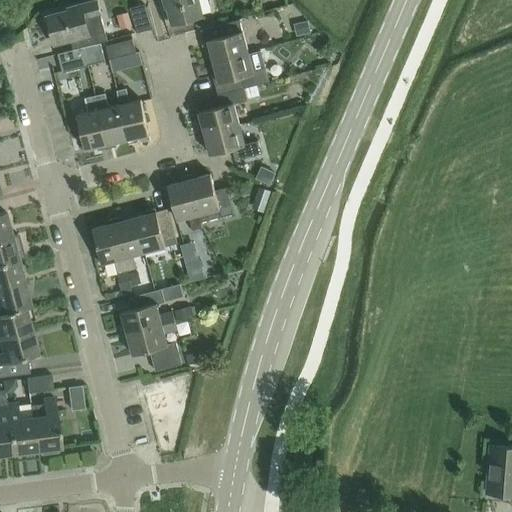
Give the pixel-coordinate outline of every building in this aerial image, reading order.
[(202,18),(197,0),(165,0),(172,26),(202,18)] [(107,41),(100,16),(96,2),(74,8),(75,10),(47,18),(54,45),(70,41),(73,51),(84,48),(100,44),(100,43),(107,41)] [(113,13),(117,26),(128,23),(125,10),(113,13)] [(213,62),(248,53),(240,20),(201,30),(206,51),(210,50),(213,62)] [(132,40),(106,47),(109,60),(136,54),(132,40)] [(100,44),(84,48),(87,59),(89,65),(105,61),(100,44)] [(84,48),(73,51),(58,55),(63,73),(89,67),(88,65),(89,65),(87,59),(84,48)] [(248,53),(213,62),(216,74),(212,75),(218,95),(244,88),(244,89),(257,85),(248,53)] [(244,88),(218,95),(221,107),(199,112),(202,124),(198,126),(200,135),(239,125),(234,104),(247,101),(244,89),(244,88)] [(141,100),(129,103),(126,89),(117,91),(120,105),(128,140),(127,140),(128,144),(138,142),(137,138),(149,135),(141,100)] [(105,94),(96,96),(108,149),(117,147),(116,143),(127,140),(128,140),(120,105),(108,108),(105,94)] [(86,98),(89,112),(77,115),(85,150),(97,147),(98,151),(108,149),(96,96),(86,98)] [(239,125),(200,135),(203,144),(207,143),(210,155),(232,149),(235,161),(262,154),(258,141),(245,145),(239,125)] [(67,138),(52,140),(53,151),(68,149),(67,138)] [(199,215),(201,223),(234,214),(227,188),(215,191),(210,174),(198,177),(197,173),(188,176),(198,215),(199,215)] [(198,215),(188,176),(179,179),(180,183),(168,186),(177,221),(189,217),(193,231),(202,228),(201,223),(199,215),(198,215)] [(135,218),(144,253),(166,247),(163,239),(175,236),(168,209),(156,212),(155,208),(145,211),(146,215),(135,218)] [(0,239),(12,237),(5,213),(0,213),(0,239)] [(144,253),(135,218),(123,221),(122,217),(113,220),(127,271),(136,269),(133,256),(144,253)] [(93,230),(97,247),(92,249),(96,262),(101,261),(102,264),(114,261),(118,274),(127,271),(113,220),(104,222),(105,226),(93,230)] [(19,235),(12,237),(0,239),(0,264),(18,260),(25,258),(19,235)] [(18,260),(0,264),(0,289),(24,283),(18,260)] [(93,281),(93,304),(104,304),(105,282),(93,281)] [(24,283),(0,289),(0,315),(28,307),(28,309),(31,308),(24,283)] [(173,311),(159,315),(156,305),(166,302),(162,289),(136,297),(139,308),(122,313),(125,325),(121,326),(124,335),(176,321),(173,311)] [(0,315),(0,340),(32,332),(29,322),(34,320),(31,308),(28,309),(28,307),(0,315)] [(176,321),(124,335),(126,344),(130,343),(134,355),(150,351),(156,372),(183,365),(177,343),(167,345),(164,335),(178,331),(176,321)] [(32,332),(0,340),(0,345),(2,352),(0,352),(0,364),(38,354),(32,332)] [(53,391),(51,375),(26,379),(28,394),(53,391)] [(0,456),(14,455),(7,405),(6,405),(4,391),(0,391),(0,456)] [(45,416),(33,418),(38,451),(48,450),(48,454),(58,453),(57,449),(61,448),(54,398),(43,400),(45,416)] [(17,403),(7,405),(14,455),(38,451),(33,418),(19,419),(17,403)] [(511,447),(490,446),(487,475),(486,493),(511,495),(511,447)]
